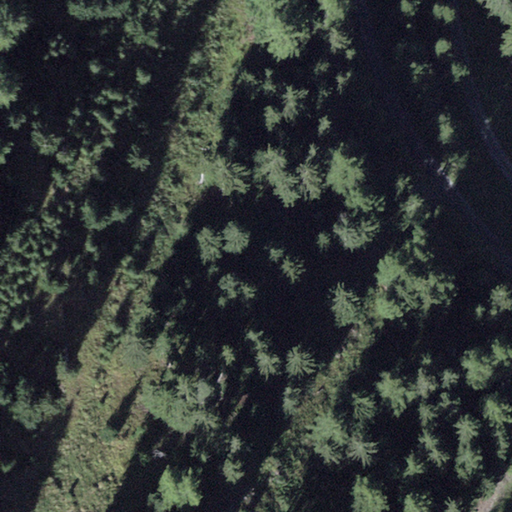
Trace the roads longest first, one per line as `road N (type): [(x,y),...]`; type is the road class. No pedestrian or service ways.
road 1 (track): [(511,276),(404,137),(353,0)]
road 2 (track): [(511,185),(470,120),(446,0)]
